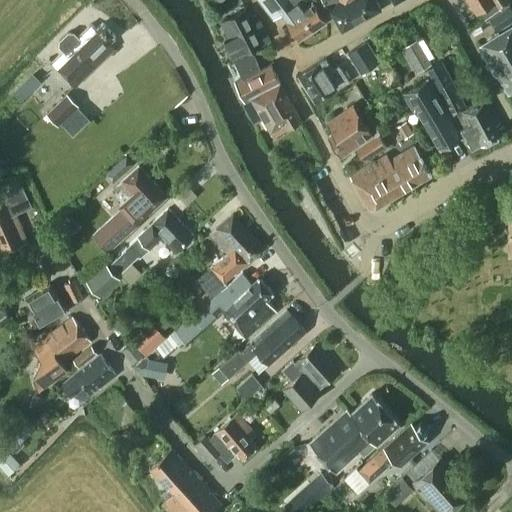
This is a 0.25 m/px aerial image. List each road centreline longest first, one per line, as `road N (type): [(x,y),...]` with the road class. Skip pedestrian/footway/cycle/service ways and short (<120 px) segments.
road 1 (residential): [(374,358),(325,308),(229,177),(187,74),(131,0)]
road 2 (residential): [(374,358),(245,475),(225,480),(204,470),(84,313)]
road 3 (residential): [(511,158),(374,225),(358,211),(285,65)]
road 4 (residential): [(511,465),(374,358)]
road 5 (residential): [(285,65),(419,0)]
road 6 (residential): [(511,118),(445,0)]
